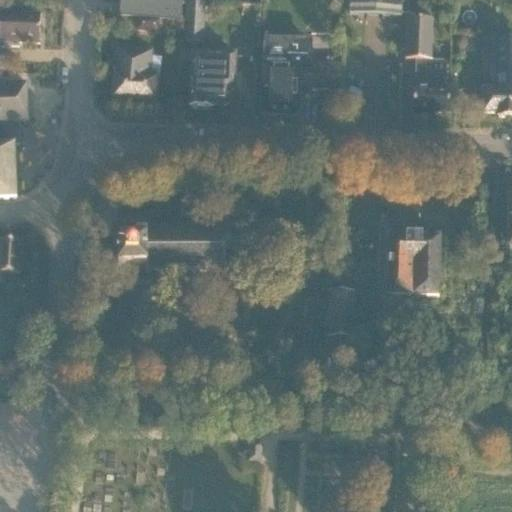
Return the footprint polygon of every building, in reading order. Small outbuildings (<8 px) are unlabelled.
[(122,0),(121,17),(181,22),(183,3),(183,0),(122,0)] [(401,18),(401,0),(351,0),(350,15),(401,18)] [(186,4),(184,43),(202,44),(203,30),(207,30),(208,5),(186,4)] [(40,45),(41,15),(0,14),(0,20),(0,43),(5,44),(5,48),(19,49),(19,44),(40,45)] [(159,34),(160,22),(139,19),(138,32),(159,34)] [(450,114),(451,91),(451,62),(432,62),(433,20),(408,19),(406,61),(416,61),(416,90),(414,90),(414,114),(450,114)] [(263,65),(261,116),(299,117),(299,95),(300,92),(300,90),(340,91),(341,66),(331,66),(327,66),(316,65),(313,65),(311,65),(311,42),(263,41),(263,65)] [(511,45),(496,46),(498,90),(483,90),(484,115),(499,115),(499,119),(511,119),(511,45)] [(157,102),(159,76),(150,75),(152,52),(116,48),(115,71),(113,99),(157,102)] [(235,91),(236,56),(193,55),(191,110),(211,111),(212,107),(230,107),(231,91),(235,91)] [(21,146),(20,123),(28,123),(27,84),(0,84),(0,200),(17,200),(15,146),(21,146)] [(240,261),(240,244),(226,233),(146,233),(146,234),(138,234),(138,239),(122,239),(122,233),(113,233),(113,243),(119,243),(119,253),(119,263),(113,263),(113,274),(122,274),(122,268),(145,268),(145,273),(226,273),(240,261)] [(439,298),(441,238),(389,237),(387,296),(375,295),(374,327),(394,328),(394,303),(400,303),(401,297),(439,298)] [(21,275),(23,242),(0,240),(0,283),(3,284),(4,273),(21,275)] [(353,340),(355,295),(330,294),(329,339),(353,340)] [(250,444),(249,463),(261,464),(262,445),(250,444)]
